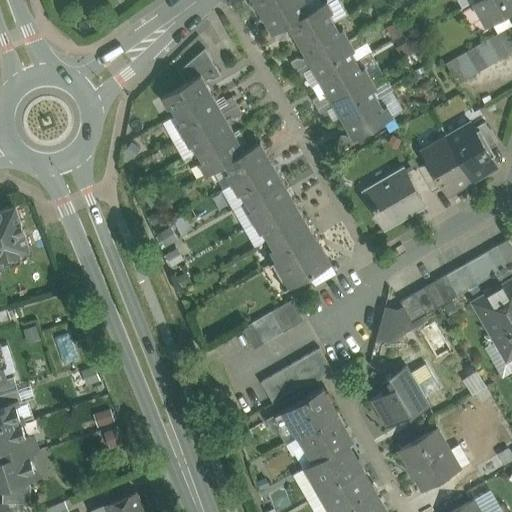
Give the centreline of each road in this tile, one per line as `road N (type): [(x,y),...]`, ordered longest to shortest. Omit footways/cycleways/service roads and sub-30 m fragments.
road 1 (tertiary): [(60,159),(199,511)]
road 2 (residential): [(511,197),(327,302)]
road 3 (residential): [(82,95),(201,0)]
